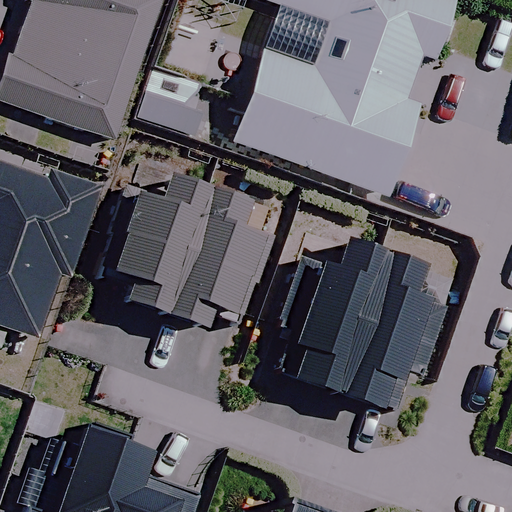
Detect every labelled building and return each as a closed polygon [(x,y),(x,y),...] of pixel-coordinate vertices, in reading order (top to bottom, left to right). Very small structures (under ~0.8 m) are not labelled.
[(30,2),(21,28),(134,68),(158,0),(27,0),(27,1),(30,2)] [(456,3),(446,0),(254,0),(328,26),(312,71),(263,53),(229,146),(384,201),(417,108),(404,103),(420,56),(435,61),(456,3)] [(134,68),(21,28),(10,58),(6,57),(0,73),(0,103),(109,141),(134,68)] [(205,92),(150,73),(134,118),(189,137),(205,92)] [(69,274),(99,189),(51,172),(48,181),(0,164),(0,249),(57,269),(69,274)] [(165,317),(210,190),(139,166),(130,192),(127,192),(100,268),(133,279),(125,303),(165,317)] [(165,317),(206,331),(214,309),(239,318),(267,239),(241,230),(250,204),(210,190),(165,317)] [(337,395),(387,253),(348,240),(337,273),(302,261),(274,338),(287,342),(276,374),(337,395)] [(57,269),(0,249),(0,327),(32,339),(57,269)] [(425,267),(387,253),(337,395),(390,413),(405,373),(420,379),(445,309),(429,304),(430,301),(415,296),(425,267)] [(50,447),(26,511),(190,511),(195,499),(144,481),(153,455),(85,430),(76,457),(50,447)]
